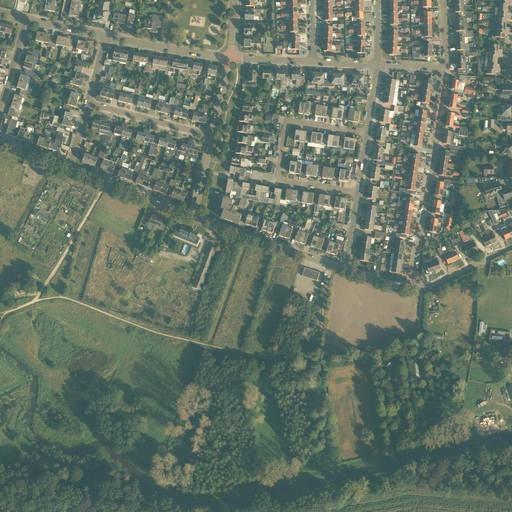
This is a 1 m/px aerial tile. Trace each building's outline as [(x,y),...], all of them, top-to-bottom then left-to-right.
[(43,0),(44,0),(46,1),(45,10),(44,10),(54,12),(52,11),(54,0),(43,0)] [(81,2),(71,0),(72,0),(69,15),(68,15),(78,17),(79,14),(78,14),(80,2),(81,2)] [(108,3),(100,1),(96,21),(106,23),(108,12),(106,12),(108,3)] [(511,6),(511,5),(511,2),(496,1),(496,4),(499,4),(498,8),(508,9),(508,5),(511,6)] [(511,17),(511,14),(507,13),(508,9),(498,8),(495,8),(495,15),(497,16),(511,17)] [(263,13),(263,10),(261,10),(250,9),(250,13),(246,12),(245,20),(254,21),(254,17),(261,17),(261,13),(263,13)] [(134,16),(135,11),(130,10),(129,14),(128,16),(118,14),(117,18),(117,23),(126,25),(126,27),(132,28),(134,16)] [(414,17),(414,15),(416,15),(416,11),(411,12),(412,20),(415,20),(432,19),(431,13),(424,13),(424,16),(420,16),(420,17),(415,17),(414,17)] [(162,23),(163,17),(153,15),(151,21),(145,20),(143,28),(153,30),(152,33),(156,33),(158,22),(162,23)] [(464,25),(467,25),(467,19),(473,18),(473,15),(466,15),(466,19),(456,19),(456,25),(464,25)] [(510,20),(511,17),(497,16),(497,23),(506,24),(507,20),(510,20)] [(509,32),(510,28),(506,28),(506,24),(497,23),(496,30),(509,32)] [(256,31),(256,24),(250,24),(250,27),(245,27),(245,35),(252,35),(252,31),(256,31)] [(11,35),(13,27),(7,26),(5,33),(8,34),(7,38),(10,39),(11,35)] [(496,30),(494,30),(493,37),(495,37),(495,38),(505,38),(505,34),(509,35),(509,32),(496,30)] [(432,37),(432,31),(424,31),(416,32),(412,32),(412,34),(416,34),(420,34),(420,35),(424,35),(424,38),(427,38),(427,40),(432,40),(432,37)] [(43,34),(39,33),(37,32),(35,41),(41,42),(43,34)] [(47,35),(43,34),(44,34),(43,34),(41,42),(48,44),(47,46),(51,47),(52,40),(49,40),(50,35),(47,35)] [(468,44),(467,38),(473,37),(473,34),(466,35),(466,38),(456,38),(457,44),(465,44),(468,44)] [(63,38),(60,37),(57,37),(56,41),(52,40),(51,47),(55,48),(55,45),(62,46),(62,47),(64,38),(63,38)] [(68,39),(64,38),(62,47),(62,46),(61,49),(68,51),(72,51),(73,45),(72,45),(73,43),(70,42),(70,39),(68,39)] [(261,44),(262,39),(262,38),(257,38),(254,38),(254,40),(244,40),(244,47),(251,48),(251,44),(261,44)] [(84,43),(80,42),(78,41),(77,46),(73,45),(72,51),(75,52),(76,50),(82,51),(84,42),(84,43)] [(88,44),(84,43),(84,42),(82,51),(81,55),(91,57),(93,49),(90,48),(91,44),(88,43),(88,44)] [(416,48),(416,50),(420,51),(424,51),(432,51),(432,45),(428,45),(429,42),(422,42),(422,45),(425,45),(424,48),(416,48)] [(470,50),(469,49),(465,49),(465,44),(457,44),(457,51),(465,51),(467,51),(467,54),(474,53),(477,53),(477,50),(474,50),(470,50)] [(502,54),(502,50),(499,50),(499,46),(489,45),(489,52),(502,54)] [(119,62),(121,51),(114,50),(112,61),(119,62)] [(432,58),(432,51),(424,51),(420,51),(416,50),(416,51),(412,51),(412,58),(416,58),(416,53),(420,53),(420,54),(424,54),(424,57),(432,58)] [(127,60),(128,52),(121,51),(119,62),(126,63),(125,69),(128,69),(129,62),(126,62),(126,60),(127,60)] [(489,52),(486,52),(485,59),(498,61),(498,57),(502,57),(502,54),(489,52)] [(25,62),(33,64),(35,58),(38,59),(39,55),(32,53),(31,57),(27,55),(25,62)] [(140,63),(141,55),(134,53),(132,61),(140,63)] [(467,57),(465,57),(457,57),(457,64),(465,63),(469,63),(470,63),(469,57),(474,56),(474,53),(467,54),(467,57)] [(146,64),(148,56),(141,55),(140,63),(146,64)] [(158,70),(161,58),(154,57),(152,66),(149,66),(148,73),(151,73),(152,69),(158,70)] [(169,65),(166,65),(167,59),(161,58),(158,70),(165,71),(164,77),(164,79),(167,79),(168,72),(169,72),(169,66),(170,65),(169,65)] [(501,68),(501,65),(497,65),(498,61),(485,59),(485,67),(487,67),(501,68)] [(169,66),(169,72),(171,72),(174,73),(175,69),(179,69),(180,61),(176,61),(176,60),(175,60),(175,61),(173,60),(172,67),(169,66)] [(187,63),(180,61),(179,69),(183,70),(182,74),(183,75),(183,76),(184,76),(184,77),(184,79),(187,79),(188,75),(189,70),(189,69),(186,69),(188,62),(187,62),(187,63)] [(36,75),(36,72),(34,71),(36,65),(33,64),(25,62),(23,68),(25,69),(24,72),(26,72),(26,73),(33,75),(33,74),(36,75)] [(468,70),(467,70),(467,66),(469,66),(469,63),(465,63),(457,64),(457,70),(458,70),(458,75),(468,75),(468,70)] [(72,78),(83,81),(84,77),(85,75),(80,73),(82,66),(76,64),(75,68),(72,78)] [(200,76),(202,65),(194,64),(193,68),(189,68),(189,69),(189,70),(188,75),(192,75),(192,74),(200,76)] [(209,66),(207,75),(207,78),(210,78),(211,75),(215,76),(215,72),(217,72),(218,68),(216,68),(209,66)] [(500,72),(501,68),(487,67),(486,74),(496,75),(496,71),(500,72)] [(260,77),(260,71),(256,71),(255,73),(253,73),(253,72),(249,71),(248,82),(252,83),(252,86),(256,86),(257,77),(260,77)] [(274,85),(274,77),(271,77),(271,71),(264,71),(263,79),(267,79),(267,85),(274,85)] [(277,72),(277,79),(281,80),(281,85),(280,89),(287,89),(288,87),(288,82),(288,78),(285,78),(285,72),(277,72)] [(305,86),(305,79),(301,79),(301,73),(292,72),(292,80),(296,80),(296,86),(305,86)] [(318,84),(318,72),(314,72),(314,73),(312,73),(312,80),(308,80),(308,86),(314,87),(315,86),(315,84),(318,84)] [(318,87),(328,87),(328,81),(324,80),(324,74),(322,74),(322,73),(318,72),(318,84),(318,87)] [(35,76),(32,76),(33,75),(26,73),(25,77),(20,75),(18,82),(29,85),(31,79),(37,80),(38,77),(35,76)] [(338,85),(338,73),(334,73),(334,74),(332,74),(332,81),(328,81),(328,87),(334,88),(335,87),(335,85),(338,85)] [(348,88),(348,82),(344,82),(344,75),(342,75),(342,74),(338,73),(338,85),(341,85),(341,87),(341,88),(342,88),(348,88)] [(358,86),(358,74),(354,74),(354,75),(352,75),(352,82),(348,82),(348,88),(350,88),(354,89),(357,89),(358,86)] [(368,89),(368,83),(364,82),(364,76),(362,76),(362,75),(358,74),(358,86),(361,86),(360,88),(361,89),(368,89)] [(69,88),(76,89),(78,90),(79,87),(81,87),(82,85),(83,81),(72,78),(71,82),(70,81),(70,84),(66,83),(66,86),(69,87),(69,88)] [(463,87),(463,86),(459,85),(459,82),(453,81),(452,89),(455,90),(455,92),(458,93),(462,93),(462,91),(463,87)] [(26,95),(28,91),(27,91),(29,85),(18,82),(16,88),(21,89),(20,92),(20,93),(26,95)] [(478,88),(479,83),(476,82),(474,87),(472,87),(472,88),(466,87),(464,94),(469,94),(475,95),(476,91),(479,92),(480,89),(478,88)] [(431,92),(432,86),(425,85),(421,85),(416,84),(414,83),(413,83),(413,86),(420,87),(420,88),(424,88),(424,91),(431,92)] [(118,91),(119,85),(116,84),(115,89),(109,87),(106,98),(112,100),(113,97),(116,97),(118,91)] [(503,84),(496,84),(496,88),(496,90),(503,90),(503,92),(500,92),(500,96),(501,97),(502,98),(503,98),(508,98),(508,95),(511,95),(511,88),(507,88),(507,87),(503,87),(503,84)] [(106,98),(109,87),(107,87),(103,86),(100,96),(106,98)] [(78,97),(79,95),(75,93),(75,90),(69,88),(68,92),(70,92),(69,99),(77,101),(78,97)] [(145,98),(139,96),(140,93),(141,93),(141,91),(141,90),(141,88),(138,88),(138,90),(136,96),(135,99),(138,99),(136,106),(143,108),(146,97),(145,98)] [(136,96),(138,90),(135,89),(134,93),(127,92),(124,103),(131,105),(133,95),(136,96)] [(124,103),(127,92),(122,90),(121,94),(120,93),(118,101),(124,103)] [(26,95),(20,93),(19,96),(14,95),(12,101),(21,104),(23,98),(25,99),(26,95)] [(155,100),(156,94),(153,94),(152,99),(146,97),(143,108),(149,110),(152,100),(155,100)] [(161,113),(163,105),(164,101),(158,99),(159,95),(156,94),(155,100),(158,101),(155,111),(161,113)] [(430,98),(423,97),(419,96),(415,96),(414,96),(413,99),(422,100),(421,106),(427,107),(427,104),(429,104),(430,98)] [(171,112),(175,99),(172,98),(170,104),(169,104),(168,106),(163,105),(161,113),(168,114),(168,112),(171,112)] [(77,101),(69,99),(67,105),(64,104),(63,107),(70,109),(71,106),(75,107),(76,105),(77,101)] [(182,110),(177,109),(178,106),(176,106),(178,100),(175,99),(171,112),(174,113),(173,116),(180,118),(182,110)] [(304,115),(306,101),(306,100),(303,99),(302,103),(300,103),(297,103),(294,102),(293,108),(296,108),(296,110),(299,111),(299,114),(304,115)] [(23,117),(24,117),(24,115),(21,114),(21,111),(20,111),(19,111),(21,104),(12,101),(10,108),(15,109),(14,112),(15,113),(15,114),(13,113),(12,116),(21,119),(21,117),(23,117)] [(313,113),(314,105),(314,103),(306,101),(304,115),(309,116),(310,112),(313,113)] [(320,117),(322,106),(319,106),(319,102),(314,101),(314,103),(314,105),(313,113),(315,113),(315,117),(320,117)] [(461,110),(462,107),(456,106),(457,103),(450,101),(449,108),(461,110)] [(192,110),(193,104),(190,103),(189,107),(183,105),(182,110),(180,118),(186,119),(188,111),(189,110),(192,110)] [(327,107),(325,107),(325,104),(323,103),(322,106),(320,117),(326,118),(326,115),(329,115),(330,108),(331,106),(328,105),(327,107)] [(255,110),(256,105),(251,104),(250,106),(244,105),(243,111),(252,113),(253,110),(255,110)] [(350,107),(350,106),(347,105),(347,107),(347,110),(345,118),(348,118),(348,122),(353,122),(355,111),(355,107),(350,107)] [(72,117),(73,115),(69,113),(70,110),(63,108),(62,112),(61,115),(61,118),(71,121),(72,117)] [(337,120),(338,109),(330,108),(329,115),(332,116),(331,119),(337,120)] [(511,108),(502,108),(501,112),(498,112),(497,120),(506,121),(506,117),(510,117),(511,108)] [(198,123),(202,110),(198,109),(197,114),(194,113),(192,121),(198,123)] [(345,118),(347,110),(344,110),(338,109),(337,120),(342,121),(343,117),(345,118)] [(204,124),(205,121),(206,117),(207,114),(207,113),(205,113),(206,111),(202,110),(198,123),(204,124)] [(393,118),(394,112),(390,112),(381,110),(380,116),(389,118),(392,118),(393,118)] [(252,120),(253,115),(247,114),(246,117),(240,116),(239,122),(248,123),(249,120),(252,120)] [(18,128),(21,119),(12,116),(11,120),(11,119),(7,130),(7,131),(6,134),(12,136),(14,130),(15,128),(18,128)] [(99,131),(103,118),(100,117),(99,122),(93,121),(91,128),(97,129),(97,130),(99,131)] [(61,118),(59,118),(57,124),(55,123),(55,125),(54,124),(53,126),(58,127),(58,128),(64,129),(65,126),(69,128),(70,125),(71,121),(61,118)] [(110,136),(112,129),(109,128),(110,125),(104,124),(106,119),(103,118),(99,131),(100,131),(99,133),(110,136)] [(458,128),(459,126),(453,125),(454,121),(447,120),(446,126),(458,128)] [(511,124),(509,124),(509,122),(501,121),(501,128),(502,130),(507,131),(511,131),(511,124)] [(121,137),(125,124),(122,123),(121,128),(115,126),(114,134),(119,135),(119,136),(121,137)] [(130,138),(132,131),(126,129),(128,125),(125,124),(121,137),(122,137),(121,139),(129,141),(130,138)] [(250,131),(251,126),(245,125),(245,127),(238,126),(237,132),(246,134),(247,130),(250,131)] [(423,136),(424,130),(409,128),(408,130),(412,131),(416,131),(416,135),(423,136)] [(144,143),(147,130),(144,129),(143,134),(137,132),(136,139),(135,143),(143,145),(144,143)] [(18,132),(14,130),(12,136),(16,138),(16,139),(22,141),(24,133),(19,131),(18,132)] [(152,144),(154,137),(148,135),(150,131),(147,130),(144,143),(146,143),(147,142),(152,144)] [(308,144),(309,136),(306,136),(307,132),(302,131),(300,142),(304,143),(306,143),(308,143),(308,144)] [(32,143),(34,137),(30,135),(24,133),(22,141),(27,143),(28,143),(28,142),(32,143)] [(316,145),(318,134),(312,133),(312,136),(309,136),(308,144),(316,145)] [(324,146),(326,139),(323,138),(323,135),(318,134),(316,145),(324,146)] [(62,137),(57,135),(54,144),(52,150),(59,152),(60,149),(61,148),(60,148),(64,137),(62,137)] [(166,148),(169,136),(166,135),(165,140),(159,138),(158,145),(163,147),(163,148),(166,148)] [(174,150),(176,143),(171,141),(172,136),(169,136),(166,148),(165,150),(170,151),(169,154),(175,155),(176,150),(174,150)] [(254,143),(255,137),(245,136),(245,138),(238,137),(237,143),(247,145),(247,146),(251,146),(252,142),(254,143)] [(332,147),(334,136),(329,136),(328,139),(326,139),(324,146),(332,147)] [(341,149),(342,141),(339,141),(340,137),(334,136),(332,147),(341,149)] [(39,138),(34,137),(32,143),(37,145),(36,146),(37,146),(39,147),(39,146),(42,147),(45,140),(39,138)] [(349,150),(350,139),(345,138),(345,142),(342,141),(341,149),(349,150)] [(464,147),(457,146),(458,140),(454,140),(454,139),(444,138),(443,144),(450,145),(449,148),(466,151),(466,147),(464,147)] [(52,150),(54,144),(50,142),(45,140),(42,147),(47,149),(48,149),(48,148),(52,150)] [(187,157),(191,141),(188,141),(187,146),(182,144),(180,151),(177,150),(175,157),(179,158),(179,155),(184,156),(187,157)] [(197,160),(198,156),(196,155),(198,149),(193,147),(194,142),(191,141),(187,157),(192,159),(197,160)] [(503,150),(503,154),(511,155),(511,147),(509,147),(509,144),(502,143),(501,150),(503,150)] [(252,153),(253,148),(249,147),(244,146),(243,149),(237,147),(235,153),(245,155),(245,152),(252,153)] [(455,155),(456,155),(457,151),(450,149),(450,152),(443,151),(442,157),(449,158),(453,159),(454,156),(455,156),(455,155)] [(419,162),(420,156),(418,155),(418,152),(413,151),(409,151),(409,154),(413,154),(412,158),(408,157),(404,156),(404,158),(398,157),(398,158),(404,159),(408,160),(412,161),(419,162)] [(127,156),(123,154),(122,155),(122,157),(121,160),(118,166),(121,167),(123,163),(123,161),(124,162),(127,156)] [(88,164),(91,157),(85,155),(82,162),(88,164)] [(245,159),(245,157),(240,156),(239,159),(233,158),(232,164),(241,165),(241,166),(247,167),(248,160),(245,159)] [(94,167),(97,159),(91,157),(88,164),(94,167)] [(139,174),(137,179),(135,183),(141,185),(146,174),(140,172),(140,170),(145,158),(142,157),(141,161),(140,164),(138,167),(136,173),(139,174)] [(110,161),(104,159),(103,160),(100,169),(106,171),(110,161)] [(121,160),(118,159),(116,163),(110,161),(106,171),(112,174),(116,164),(118,166),(121,160)] [(313,166),(313,164),(313,163),(305,161),(305,164),(303,172),(306,173),(306,176),(311,177),(313,166)] [(503,178),(505,178),(511,177),(511,162),(508,163),(508,170),(508,173),(503,173),(503,178)] [(123,163),(121,167),(117,176),(124,178),(128,168),(129,165),(123,163)] [(305,164),(297,163),(295,174),(300,175),(301,172),(303,172),(305,164)] [(136,173),(138,167),(135,165),(134,170),(128,168),(124,178),(130,181),(133,171),(136,173)] [(321,165),(318,165),(318,167),(313,166),(311,177),(317,178),(317,174),(320,175),(321,165)] [(328,179),(329,168),(324,167),(324,166),(321,165),(320,175),(323,175),(322,178),(328,179)] [(346,168),(338,166),(337,170),(338,170),(336,177),(339,178),(339,181),(344,182),(346,168)] [(246,169),(231,167),(231,169),(230,169),(229,173),(235,174),(235,173),(240,174),(239,178),(244,179),(246,169)] [(484,178),(486,178),(487,178),(487,175),(493,175),(493,167),(484,167),(484,178)] [(338,170),(337,170),(329,168),(328,179),(333,180),(334,177),(336,177),(338,170)] [(154,179),(157,171),(157,170),(155,169),(152,177),(146,174),(141,185),(147,188),(151,178),(154,179)] [(451,178),(452,175),(446,174),(447,170),(440,169),(439,176),(451,178)] [(243,184),(244,179),(239,178),(238,183),(233,182),(234,181),(228,180),(227,184),(228,184),(228,186),(242,189),(243,184)] [(170,192),(174,181),(171,179),(168,187),(165,186),(166,184),(166,183),(163,182),(163,184),(159,193),(165,195),(167,191),(170,192)] [(160,180),(159,184),(156,182),(153,190),(159,193),(163,184),(163,182),(163,181),(160,180)] [(177,200),(180,192),(174,190),(177,182),(174,181),(170,192),(172,193),(171,197),(177,200)] [(404,184),(400,184),(400,183),(394,182),(394,185),(400,186),(404,186),(404,187),(408,187),(407,190),(406,190),(406,189),(399,188),(399,192),(412,194),(412,191),(415,192),(416,186),(404,184)] [(447,191),(448,184),(437,182),(436,189),(443,190),(447,191)] [(247,200),(250,200),(251,195),(246,195),(247,189),(249,190),(250,184),(245,184),(243,184),(242,189),(241,199),(247,200)] [(502,192),(500,184),(485,189),(488,201),(503,197),(504,200),(511,197),(511,195),(510,190),(506,192),(505,191),(502,192)] [(236,198),(241,199),(242,189),(228,186),(227,188),(226,193),(231,193),(232,192),(237,193),(236,198)] [(260,202),(262,187),(261,187),(261,186),(256,186),(255,191),(257,191),(256,196),(251,195),(250,200),(253,201),(259,202),(260,202)] [(269,188),(264,187),(264,188),(262,187),(260,202),(268,204),(269,204),(270,199),(265,198),(266,193),(268,193),(269,188)] [(280,200),(281,193),(282,190),(281,190),(281,191),(280,190),(275,189),(274,194),(276,195),(275,200),(270,199),(269,204),(271,204),(277,205),(279,206),(280,200)] [(445,197),(446,195),(447,191),(443,190),(436,189),(435,196),(445,197)] [(284,200),(284,204),(290,205),(290,202),(292,191),(287,190),(286,193),(283,193),(281,193),(280,200),(284,200)] [(299,203),(300,195),(297,195),(298,192),(292,191),(290,202),(290,205),(296,206),(296,204),(299,205),(299,203)] [(183,202),(186,194),(180,192),(177,200),(183,202)] [(306,204),(307,193),(303,192),(303,196),(300,195),(299,203),(306,204)] [(315,208),(316,198),(313,197),(314,194),(307,193),(306,204),(315,206),(315,208)] [(414,206),(414,200),(412,199),(413,196),(400,194),(399,198),(403,199),(405,199),(405,201),(402,200),(402,201),(398,201),(398,203),(402,204),(406,205),(406,204),(414,206)] [(319,213),(319,206),(323,207),(325,196),(320,195),(319,198),(316,198),(315,208),(314,212),(319,213)] [(332,208),(333,200),(330,200),(330,197),(325,196),(323,207),(332,208)] [(340,209),(342,198),(336,197),(336,201),(333,200),(332,208),(340,209)] [(232,205),(233,200),(223,198),(222,208),(232,209),(232,205)] [(247,200),(241,199),(239,206),(232,205),(232,209),(233,210),(232,211),(235,212),(236,210),(243,211),(247,200)] [(443,216),(443,213),(439,212),(440,208),(433,207),(432,214),(443,216)] [(239,225),(242,215),(224,209),(221,219),(239,225)] [(498,224),(494,215),(493,211),(488,211),(494,226),(498,224)] [(282,226),(284,219),(285,219),(286,214),(283,213),(280,223),(278,228),(278,229),(277,232),(280,233),(279,236),(284,238),(288,227),(283,225),(282,226)] [(251,226),(254,216),(249,214),(245,224),(251,226)] [(263,219),(263,217),(255,214),(254,216),(251,226),(256,228),(258,222),(261,223),(263,219)] [(158,219),(156,218),(156,217),(152,216),(148,223),(163,229),(166,223),(162,222),(163,220),(158,218),(158,219)] [(267,232),(271,222),(263,219),(261,223),(264,224),(262,230),(267,232)] [(276,224),(271,222),(267,232),(273,234),(275,228),(278,228),(280,223),(277,222),(276,224)] [(293,237),(296,230),(297,226),(289,223),(288,227),(284,238),(289,239),(290,236),(293,237)] [(181,227),(177,226),(173,235),(193,243),(194,240),(195,240),(198,233),(191,230),(190,231),(181,227)] [(438,227),(431,226),(430,232),(440,234),(440,232),(441,232),(442,228),(439,227),(438,227)] [(409,235),(410,230),(394,227),(394,230),(402,231),(401,234),(409,235)] [(511,237),(506,227),(502,229),(502,228),(501,229),(500,231),(501,231),(500,231),(502,235),(503,235),(505,240),(511,237)] [(311,236),(312,233),(312,232),(305,229),(303,233),(300,243),(305,245),(306,242),(309,243),(311,236)] [(300,243),(303,233),(296,230),(293,237),(296,238),(295,241),(300,243)] [(487,235),(491,245),(497,242),(495,237),(496,236),(494,232),(487,235)] [(316,249),(319,238),(314,236),(315,234),(312,233),(311,236),(309,243),(311,243),(310,247),(316,249)] [(327,241),(329,237),(325,235),(324,240),(319,238),(316,249),(321,250),(322,247),(325,248),(327,241)] [(491,245),(487,235),(483,237),(481,235),(479,236),(482,243),(483,242),(486,247),(491,245)] [(341,250),(344,242),(337,240),(335,244),(335,243),(335,244),(331,254),(337,256),(339,249),(341,250)] [(331,254),(335,244),(335,243),(327,241),(325,248),(327,249),(326,252),(331,254)] [(472,253),(478,251),(476,246),(477,245),(475,241),(472,242),(473,245),(469,247),(472,253)] [(468,244),(468,243),(461,246),(463,251),(464,251),(467,256),(472,253),(469,247),(468,243),(468,244)] [(208,244),(191,287),(201,291),(217,248),(208,244)] [(404,249),(396,247),(395,247),(392,247),(391,250),(390,250),(390,251),(386,250),(386,253),(395,254),(403,255),(404,249)] [(454,251),(453,249),(449,251),(449,253),(454,262),(459,259),(457,254),(458,254),(456,250),(454,251)] [(149,264),(152,257),(140,252),(137,258),(149,264)] [(454,262),(449,253),(448,253),(445,254),(445,255),(443,256),(444,260),(446,259),(448,264),(454,262)] [(435,271),(433,265),(431,260),(424,262),(426,268),(427,268),(429,273),(435,271)] [(435,271),(441,269),(439,264),(440,264),(439,260),(436,260),(437,263),(433,265),(435,271)] [(317,281),(320,273),(305,268),(302,276),(317,281)]
